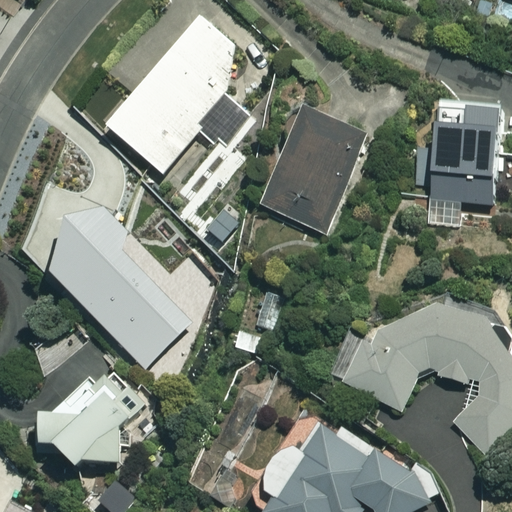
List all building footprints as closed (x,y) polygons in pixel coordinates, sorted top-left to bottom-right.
[(115,136),(166,180),(233,102),(243,56),(209,27),(115,136)] [(373,149),(312,121),(270,213),(331,241),(373,149)] [(473,142),(441,140),(438,209),(504,213),(509,123),(474,121),(473,142)] [(139,245),(114,220),(79,233),(61,286),(148,372),(190,330),(163,304),(168,299),(127,258),(139,245)] [(374,353),(352,395),(404,418),(420,381),(439,375),(475,394),(473,413),(459,425),(492,461),(511,442),(511,359),(496,335),(441,321),(374,353)] [(52,454),(84,482),(129,468),(127,466),(150,441),(135,428),(154,406),(121,376),(109,389),(98,379),(63,419),(55,412),(46,423),(52,454)] [(282,511),(369,511),(371,510),(372,511),(421,511),(433,505),(387,459),(380,468),(333,440),(313,471),(295,469),(280,480),(276,497),(282,511)] [(247,487),(232,477),(216,500),(231,510),(247,487)]
